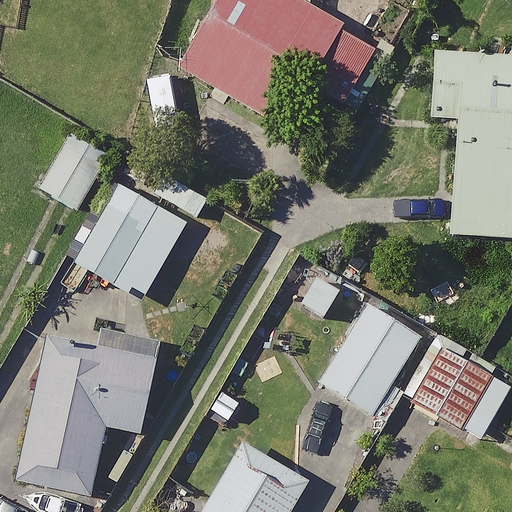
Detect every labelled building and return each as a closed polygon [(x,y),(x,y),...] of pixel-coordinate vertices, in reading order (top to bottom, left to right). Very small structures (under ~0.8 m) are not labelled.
[(366,48),(284,0),(205,0),(167,66),(251,115),(278,70),(334,103),(366,48)] [(511,53),(424,49),(420,117),(446,118),(440,233),(511,236),(511,53)] [(103,155),(65,131),(31,187),(70,211),(103,155)] [(179,222),(105,177),(59,255),(133,299),(179,222)] [(412,336),(358,304),(311,383),(375,420),(391,393),(382,387),(412,336)] [(507,378),(428,333),(392,396),(472,441),(507,378)] [(145,359),(37,336),(6,481),(81,496),(96,426),(129,433),(145,359)] [(280,511),(298,482),(232,443),(191,511),(280,511)]
